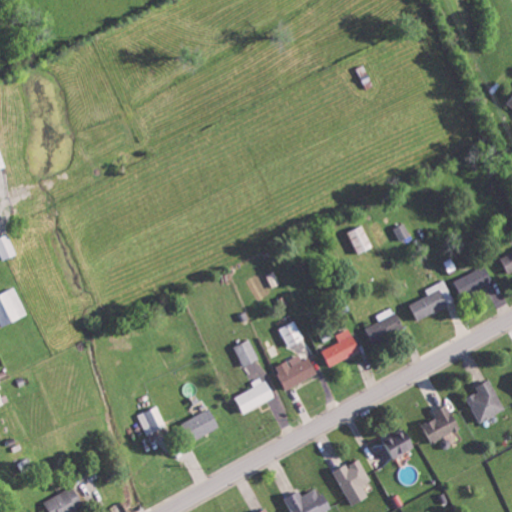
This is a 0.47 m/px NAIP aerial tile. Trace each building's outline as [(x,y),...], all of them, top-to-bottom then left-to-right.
[(0,171),(8,169),(0,143),(0,171)] [(411,235),(406,222),(394,227),(400,240),(411,235)] [(347,232),(358,253),(375,245),(364,224),(347,232)] [(0,237),(0,251),(4,261),(18,254),(9,234),(0,237)] [(509,273),(511,271),(511,251),(502,256),(509,273)] [(493,280),(486,265),(454,280),(461,295),(493,280)] [(417,319),(448,305),(444,296),(450,293),(444,279),(425,288),(428,294),(410,302),(417,319)] [(0,293),(0,322),(1,326),(29,314),(17,286),(0,293)] [(381,320),(367,327),(374,342),(405,328),(394,306),(378,313),(381,320)] [(281,327),(289,346),(305,339),(297,320),(281,327)] [(340,342),(324,348),(329,364),(361,352),(352,327),(337,333),(340,342)] [(260,359),(251,338),(235,345),(243,365),(260,359)] [(287,388),(319,374),(311,357),(291,366),(288,360),(276,366),(287,388)] [(253,381),(255,387),(238,394),(244,410),(275,398),(266,376),(253,381)] [(480,391),(469,396),(481,422),(507,409),(492,378),(478,385),(480,391)] [(438,417),(425,423),(433,441),(462,428),(451,402),(435,409),(438,417)] [(145,434),(167,427),(160,406),(138,413),(145,434)] [(221,427),(214,408),(187,418),(194,437),(221,427)] [(386,436),(393,456),(417,448),(409,428),(386,436)] [(336,470),(352,505),(370,497),(364,484),(372,480),(362,458),(336,470)] [(50,511),(76,511),(87,507),(77,485),(45,500),(50,511)] [(293,511),(326,511),(332,509),(322,486),(304,494),(302,490),(286,497),(293,511)]
